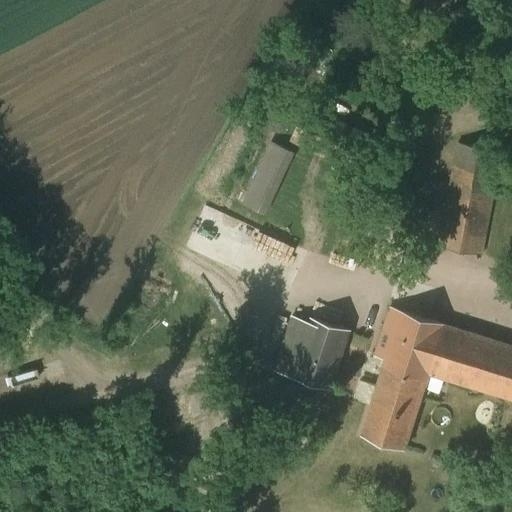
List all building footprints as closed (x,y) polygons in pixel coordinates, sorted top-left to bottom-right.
[(365,134),(307,106),(292,138),(349,166),(365,134)] [(272,142),(248,193),(242,190),(238,200),(264,213),(293,152),(272,142)] [(502,151),(459,142),(439,245),(483,254),(502,151)] [(370,224),(344,216),(329,264),(355,273),(370,224)] [(287,249),(211,217),(196,255),(271,287),(287,249)] [(445,324),(391,307),(376,355),(386,358),(362,434),(406,448),(429,373),(445,324)] [(349,328),(313,317),(312,321),(293,316),(275,370),(330,387),(349,328)] [(511,344),(445,324),(429,373),(471,386),(511,398),(511,344)] [(67,355),(0,373),(0,408),(76,388),(67,355)]
